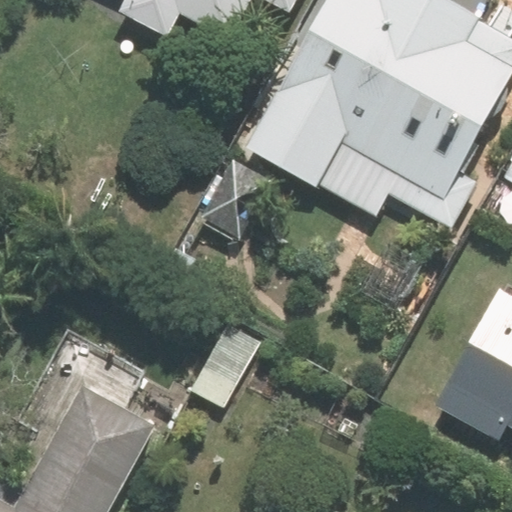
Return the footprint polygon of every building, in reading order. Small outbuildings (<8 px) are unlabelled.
[(120,0),(116,8),(165,35),(177,12),(226,39),(248,0),(270,0),(284,8),(288,0),(120,0)] [(322,0),(243,145),(373,216),(386,190),(449,225),(475,177),(455,166),(511,62),(511,33),(452,0),(322,0)] [(511,158),(502,176),(511,181),(511,158)] [(234,161),(202,218),(236,238),(268,179),(234,161)] [(511,302),(496,294),(443,388),(511,426),(511,302)] [(241,324),(279,345),(293,320),(255,300),(241,324)] [(234,328),(197,395),(230,414),(267,346),(234,328)] [(0,511),(104,511),(153,426),(81,386),(23,491),(0,478),(0,511)] [(343,511),(344,511),(298,486),(283,511),(343,511)]
